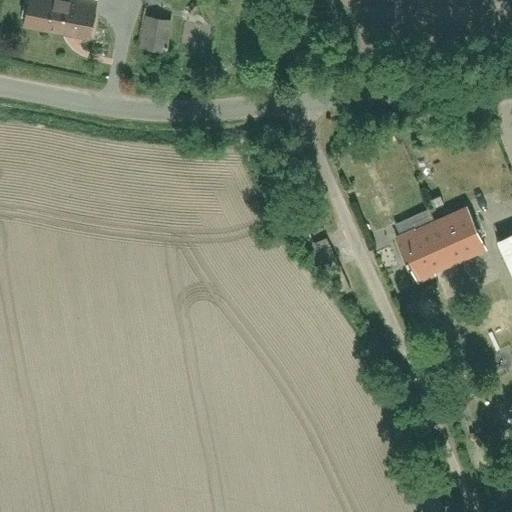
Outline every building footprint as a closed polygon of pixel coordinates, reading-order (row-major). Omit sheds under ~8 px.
[(89,0),(15,0),(11,25),(83,37),(89,0)] [(165,15),(135,10),(129,45),(158,50),(165,15)] [(474,242),(453,198),(422,213),(417,202),(378,220),(404,275),(474,242)] [(486,238),(511,295),(511,236),(508,228),(486,238)] [(338,285),(316,232),(293,241),(315,295),(338,285)] [(366,333),(351,306),(340,312),(355,339),(366,333)]
